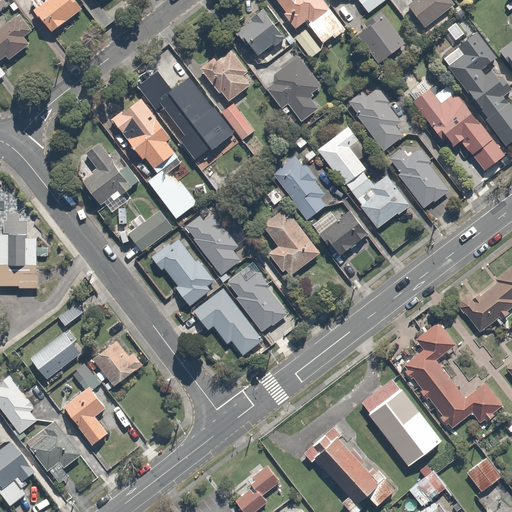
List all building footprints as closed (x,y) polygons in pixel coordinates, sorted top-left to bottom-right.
[(82,6),(77,0),(38,0),(30,7),(49,31),(82,6)] [(324,0),(276,0),(284,9),(281,11),(295,28),(304,21),(319,41),(328,34),(331,38),(346,27),(324,0)] [(381,0),(360,0),(368,10),(381,0)] [(452,0),(409,0),(405,4),(422,25),(453,1),(452,0)] [(259,2),(230,26),(254,56),(284,31),(259,2)] [(7,58),(29,41),(25,35),(30,30),(10,4),(0,11),(0,77),(7,72),(0,63),(0,62),(0,58),(4,55),(7,58)] [(402,42),(379,13),(354,32),(377,61),(402,42)] [(496,55),(476,28),(439,55),(505,144),(511,139),(511,105),(504,94),(509,90),(498,75),(492,79),(483,66),(496,55)] [(511,37),(498,48),(504,56),(506,54),(511,61),(511,37)] [(246,75),(248,72),(229,47),(214,59),(211,55),(196,66),(201,71),(216,91),(219,89),(227,99),(251,81),(246,75)] [(300,54),(270,75),(272,78),(263,85),(279,108),(287,103),(289,106),(298,119),(317,106),(308,93),(321,84),(300,54)] [(468,149),(482,169),(503,153),(449,82),(434,94),(427,85),(410,98),(418,109),(441,139),(445,136),(453,146),(458,143),(465,152),(468,149)] [(381,149),(404,133),(400,127),(406,123),(380,84),(365,94),(360,86),(345,96),(381,149)] [(189,125),(198,136),(218,120),(191,86),(166,106),(184,129),(189,125)] [(111,120),(143,163),(148,159),(155,169),(177,153),(170,143),(173,140),(141,98),(111,120)] [(251,131),(232,101),(221,108),(240,138),(251,131)] [(350,143),(357,138),(347,124),(316,146),(343,184),(367,168),(350,143)] [(216,154),(204,138),(186,151),(198,167),(216,154)] [(97,141),(82,153),(94,168),(80,179),(98,202),(117,187),(122,193),(132,185),(140,178),(127,162),(119,169),(97,141)] [(419,147),(409,154),(404,147),(387,159),(392,166),(421,207),(448,188),(419,147)] [(315,196),(323,189),(295,152),(270,171),(304,216),(321,204),(315,196)] [(170,161),(146,177),(174,217),(197,200),(170,161)] [(407,204),(385,172),(353,194),(374,226),(407,204)] [(282,206),(260,224),(276,243),(265,252),(281,272),(285,268),(290,275),(319,251),(282,206)] [(174,225),(160,207),(127,234),(141,251),(174,225)] [(233,247),(238,244),(212,207),(184,226),(219,276),(242,260),(233,247)] [(318,233),(325,241),(326,240),(338,255),(367,233),(349,209),(318,233)] [(48,247),(37,246),(37,232),(33,232),(34,213),(2,212),(2,231),(0,231),(0,283),(36,284),(37,253),(48,253),(48,247)] [(207,284),(212,280),(176,234),(148,256),(159,270),(163,267),(177,285),(173,288),(187,306),(210,287),(207,284)] [(511,301),(511,260),(454,307),(474,332),(511,301)] [(227,283),(231,289),(230,290),(261,331),(288,311),(257,270),(245,279),(241,273),(227,283)] [(230,340),(241,354),(262,338),(222,285),(190,309),(205,331),(214,324),(227,342),(230,340)] [(86,313),(78,300),(54,314),(62,327),(86,313)] [(462,395),(435,359),(454,345),(435,319),(413,335),(422,347),(401,363),(450,428),(470,413),(477,424),(502,406),(482,380),(462,395)] [(80,350),(63,328),(29,354),(46,376),(80,350)] [(141,359),(133,348),(128,352),(112,331),(88,350),(112,381),(141,359)] [(82,359),(73,366),(76,369),(70,373),(77,382),(82,379),(83,381),(93,373),(82,359)] [(511,360),(503,369),(511,379),(511,360)] [(30,408),(33,406),(8,372),(0,377),(0,409),(16,432),(37,416),(30,408)] [(389,378),(359,401),(365,410),(363,412),(404,465),(439,438),(399,387),(396,388),(389,378)] [(95,413),(106,404),(90,383),(62,405),(91,443),(108,430),(95,413)] [(66,474),(60,466),(79,452),(53,418),(23,440),(49,474),(55,483),(66,474)] [(330,425),(301,451),(309,460),(311,458),(345,495),(339,500),(349,511),(353,511),(361,504),(357,499),(364,493),(374,504),(391,489),(382,477),(375,481),(335,437),(339,434),(330,425)] [(0,496),(7,506),(26,492),(14,477),(27,467),(6,440),(0,443),(0,496)] [(500,472),(486,454),(464,471),(478,489),(500,472)] [(278,477),(266,462),(246,478),(252,485),(258,493),(278,477)] [(445,485),(433,468),(408,486),(420,503),(445,485)] [(505,498),(494,482),(474,495),(485,511),(505,498)] [(243,511),(252,511),(265,502),(258,493),(252,485),(233,500),(243,511)] [(511,511),(511,504),(508,499),(491,511),(511,511)]
